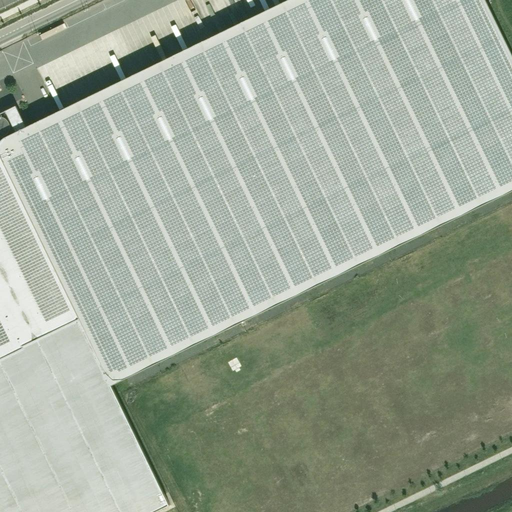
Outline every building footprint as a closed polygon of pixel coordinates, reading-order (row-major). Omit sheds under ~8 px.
[(0,153),(0,154),(80,319),(107,374),(107,375),(108,376),(109,377),(110,378),(111,379),(112,379),(112,380),(113,380),(114,380),(114,381),(115,381),(116,381),(117,381),(118,381),(119,381),(120,381),(121,381),(122,381),(123,381),(123,380),(124,380),(511,191),(511,55),(485,0),(290,0),(27,128),(17,106),(0,114),(0,153)] [(0,358),(80,319),(0,154),(0,153),(0,358)] [(366,326),(399,313),(394,301),(369,311),(369,312),(362,315),(366,326)] [(343,308),(345,317),(356,314),(354,306),(343,308)] [(0,358),(0,511),(155,511),(170,505),(117,396),(112,386),(123,380),(123,381),(122,381),(121,381),(120,381),(119,381),(118,381),(117,381),(116,381),(115,381),(114,381),(114,380),(113,380),(112,380),(112,379),(111,379),(110,378),(109,377),(108,376),(107,375),(107,374),(80,319),(0,358)] [(303,351),(319,346),(315,334),(299,339),(303,351)] [(222,387),(216,389),(219,399),(225,398),(222,387)]
